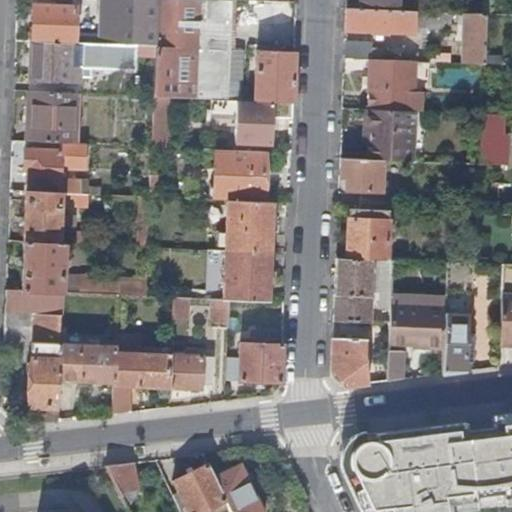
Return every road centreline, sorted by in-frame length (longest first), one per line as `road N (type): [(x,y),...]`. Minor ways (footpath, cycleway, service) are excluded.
road 1 (residential): [(323,0),(309,416)]
road 2 (residential): [(0,451),(309,416)]
road 3 (residential): [(309,416),(511,389)]
